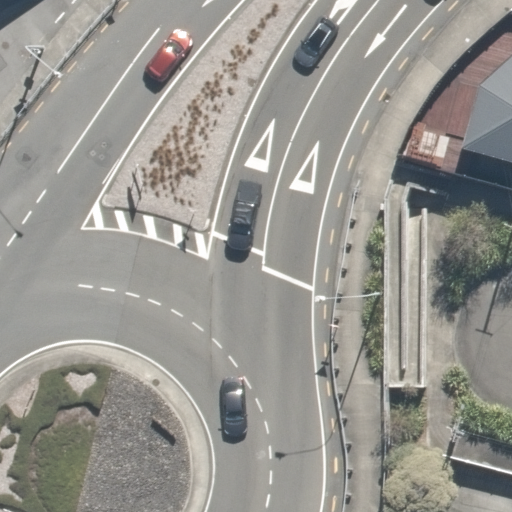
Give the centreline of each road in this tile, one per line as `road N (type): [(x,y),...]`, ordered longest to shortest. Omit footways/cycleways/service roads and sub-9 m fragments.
road 1 (secondary): [(362,0),(298,130),(277,204),(257,430)]
road 2 (secondary): [(28,300),(58,182),(190,0)]
road 3 (secondary): [(28,300),(112,293),(190,325),(244,390),(257,430)]
